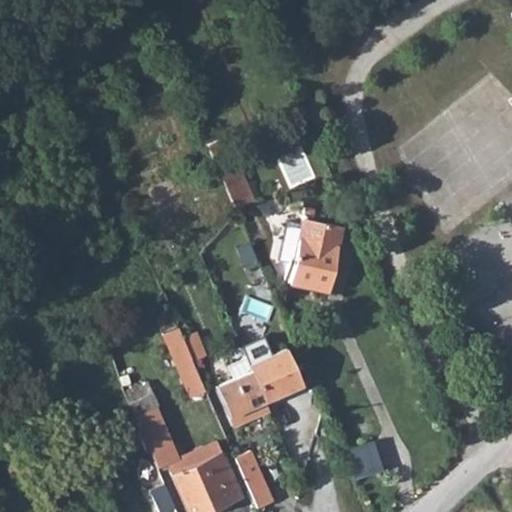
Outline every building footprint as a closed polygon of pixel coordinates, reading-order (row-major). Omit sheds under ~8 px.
[(212,159),(233,207),(250,199),(229,151),(212,159)] [(288,281),(326,289),(339,225),(300,216),(288,281)] [(245,271),(261,306),(274,300),(258,265),(245,271)] [(162,333),(189,397),(205,390),(191,359),(189,355),(181,336),(177,327),(162,333)] [(189,355),(191,359),(204,353),(194,330),(181,336),(189,355)] [(283,347),(247,363),(263,400),(300,385),(283,347)] [(233,377),(214,386),(227,416),(231,425),(267,410),(263,400),(247,363),(244,357),(228,364),(233,377)] [(186,511),(199,511),(239,494),(216,440),(175,458),(147,395),(127,403),(156,468),(165,464),(186,511)] [(369,439),(343,449),(353,477),(378,466),(369,439)] [(234,456),(256,507),(271,501),(248,450),(234,456)] [(148,491),(157,511),(161,511),(173,507),(163,484),(148,491)]
